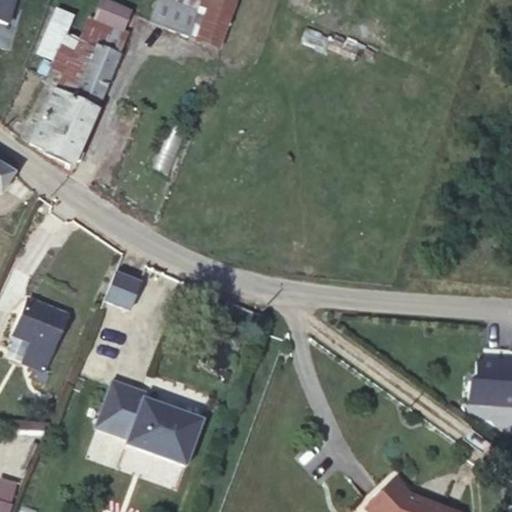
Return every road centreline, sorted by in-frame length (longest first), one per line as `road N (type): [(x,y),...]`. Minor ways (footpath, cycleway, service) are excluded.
road 1 (residential): [(0,141),(160,250),(286,292),(511,308)]
road 2 (track): [(286,292),(329,341),(511,465)]
